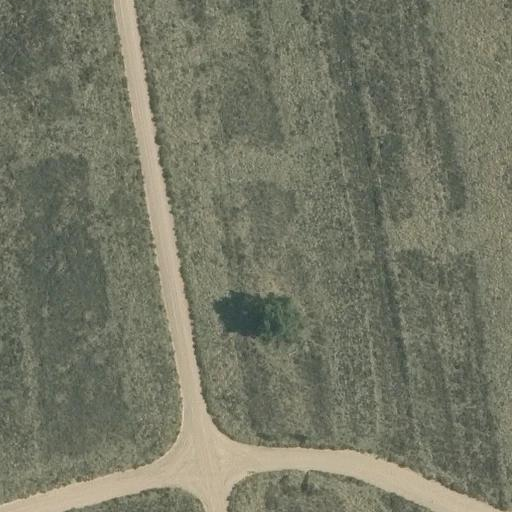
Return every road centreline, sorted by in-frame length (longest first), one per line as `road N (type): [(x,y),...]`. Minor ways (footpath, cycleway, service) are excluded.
road 1 (track): [(123,0),(206,465),(334,462),(473,511)]
road 2 (track): [(215,511),(206,465),(23,511)]
